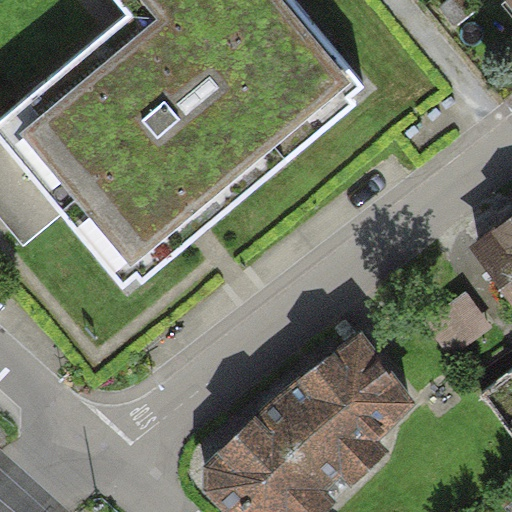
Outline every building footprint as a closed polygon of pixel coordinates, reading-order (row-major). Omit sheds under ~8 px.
[(130,0),(138,8),(0,121),(0,133),(66,213),(130,289),(199,232),(370,90),(292,0),(130,0)] [(66,213),(0,133),(0,213),(27,245),(66,213)] [(511,229),(484,249),(511,287),(511,229)] [(489,324),(469,298),(429,327),(449,354),(489,324)] [(278,395),(210,464),(209,487),(233,511),(315,511),(331,497),(321,485),(341,466),(351,476),(383,447),(374,435),(409,400),(360,334),(278,395)] [(511,377),(480,399),(511,445),(511,377)]
